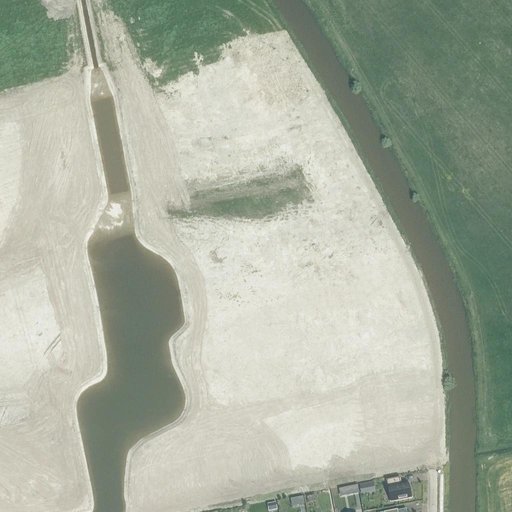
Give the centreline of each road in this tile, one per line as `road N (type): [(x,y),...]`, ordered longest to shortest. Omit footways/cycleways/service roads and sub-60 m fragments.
road 1 (unknown): [(276,31),(417,298),(429,347),(434,455)]
road 2 (residential): [(276,31),(0,88)]
road 3 (residential): [(199,341),(417,298)]
road 4 (residential): [(217,435),(432,393)]
road 5 (residential): [(354,168),(172,201)]
road 6 (residential): [(21,511),(66,503),(72,494),(59,367)]
road 7 (residential): [(59,367),(90,355),(64,223)]
road 8 (residential): [(199,341),(172,201)]
road 9 (residential): [(154,511),(149,448),(217,435)]
